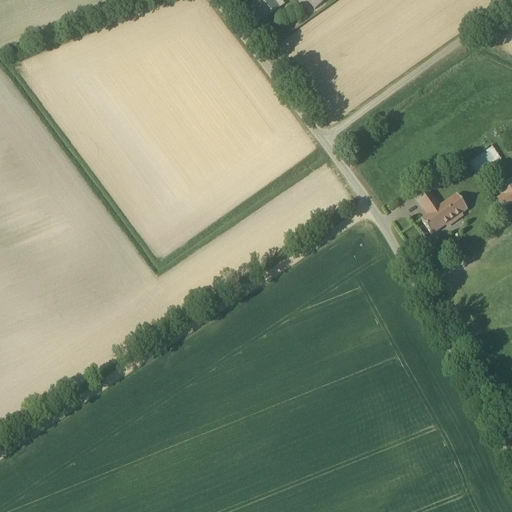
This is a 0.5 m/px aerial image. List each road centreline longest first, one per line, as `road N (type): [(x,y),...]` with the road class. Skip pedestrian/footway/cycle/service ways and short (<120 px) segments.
road 1 (track): [(0,457),(372,210)]
road 2 (unclassified): [(511,440),(334,143)]
road 3 (unclassified): [(334,143),(511,21)]
road 4 (unclassified): [(334,143),(224,0)]
